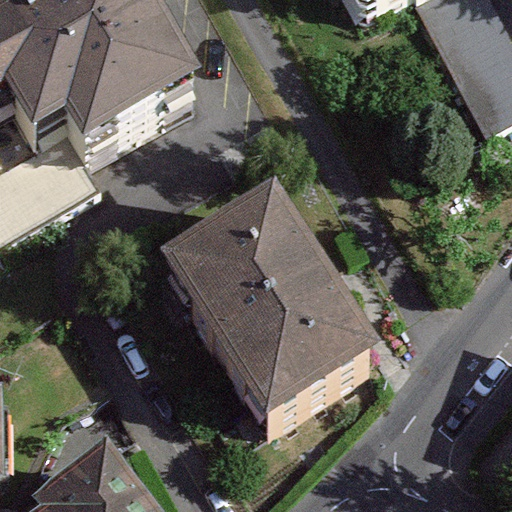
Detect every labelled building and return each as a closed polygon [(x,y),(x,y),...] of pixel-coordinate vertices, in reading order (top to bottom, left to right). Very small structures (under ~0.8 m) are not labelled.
[(80,140),(105,184),(207,125),(134,0),(79,0),(0,44),(0,117),(19,109),(46,156),(80,140)] [(369,0),(388,35),(453,0),(369,0)] [(511,131),(511,44),(496,15),(435,47),(487,145),(511,131)] [(96,190),(105,184),(80,140),(46,156),(19,109),(0,117),(0,266),(105,210),(96,190)] [(291,217),(174,292),(283,460),(400,384),(291,217)] [(0,511),(13,511),(12,424),(0,424),(0,511)] [(144,511),(118,477),(72,511),(144,511)]
